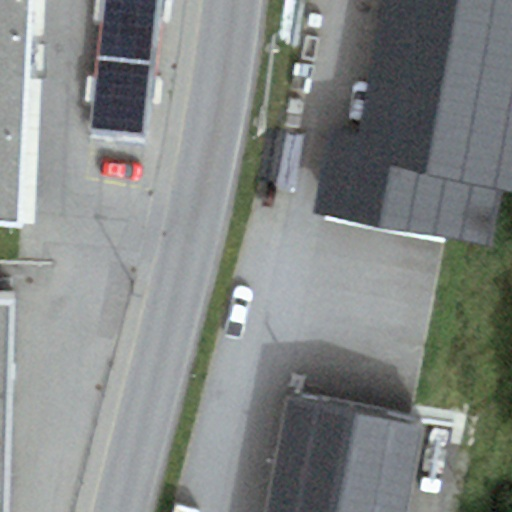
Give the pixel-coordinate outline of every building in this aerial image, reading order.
[(0,0),(0,223),(31,225),(44,0),(0,0)] [(159,0),(100,0),(86,131),(145,138),(159,0)] [(511,0),(379,0),(353,131),(321,124),(304,210),(495,248),(506,193),(511,194),(511,0)] [(0,511),(8,511),(16,298),(0,297),(0,511)] [(403,511),(421,425),(285,399),(263,511),(403,511)]
